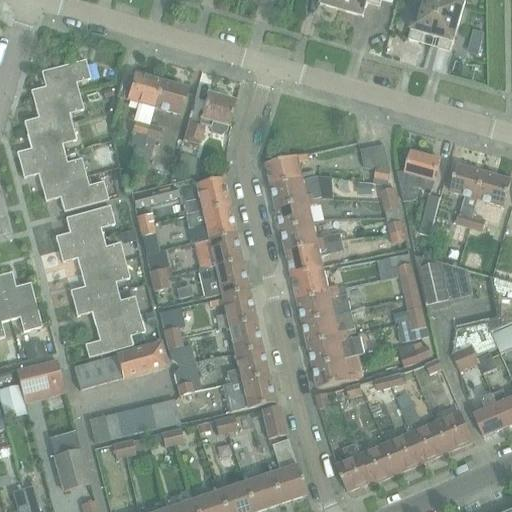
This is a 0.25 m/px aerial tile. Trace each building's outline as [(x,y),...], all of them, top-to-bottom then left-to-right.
[(321,0),(320,6),(342,13),(345,0),(321,0)] [(345,0),(342,13),(363,19),(367,4),(379,8),(381,0),(345,0)] [(424,36),(432,38),(443,0),(419,0),(408,41),(421,45),(424,36)] [(465,0),(443,0),(432,38),(440,41),(437,50),(451,54),(465,0)] [(474,33),(471,44),(481,47),(484,36),(474,33)] [(134,75),(126,102),(137,106),(133,122),(131,133),(145,137),(161,83),(134,75)] [(58,215),(60,225),(107,217),(103,196),(86,199),(81,172),(65,175),(62,158),(75,156),(70,128),(83,126),(78,100),(91,98),(87,76),(39,85),(42,103),(30,105),(35,133),(22,135),(27,165),(16,167),(22,203),(40,200),(43,218),(58,215)] [(145,139),(147,139),(158,143),(162,131),(149,127),(153,110),(180,118),(188,90),(161,83),(145,137),(145,139)] [(211,124),(228,129),(235,104),(207,96),(198,126),(189,124),(184,141),(199,146),(204,127),(210,129),(211,124)] [(155,160),(158,147),(132,142),(130,155),(155,160)] [(361,152),(364,170),(375,172),(373,181),(372,185),(372,186),(386,189),(387,184),(389,174),(388,167),(384,147),(361,152)] [(405,174),(397,174),(397,175),(401,191),(404,204),(416,203),(420,189),(432,192),(440,162),(411,154),(405,174)] [(107,155),(91,159),(96,181),(112,178),(107,155)] [(181,155),(176,172),(197,179),(202,162),(181,155)] [(308,164),(307,157),(266,167),(271,189),(314,180),(313,174),(302,177),(300,166),(308,164)] [(450,194),(466,199),(460,218),(459,217),(452,240),(466,244),(470,231),(469,231),(472,219),(473,219),(478,202),(477,202),(485,175),(458,167),(450,194)] [(504,209),(506,202),(511,183),(485,175),(477,202),(478,202),(504,209)] [(271,189),(276,211),(317,202),(321,201),(316,179),(314,180),(271,189)] [(186,218),(228,208),(222,180),(195,186),(199,201),(183,205),(186,218)] [(123,181),(122,181),(125,195),(131,194),(131,183),(123,181)] [(177,191),(133,202),(135,211),(180,200),(177,191)] [(384,210),(398,206),(395,191),(380,194),(384,210)] [(436,218),(440,200),(430,197),(420,236),(431,239),(436,218)] [(276,211),(281,233),(313,226),(309,210),(318,208),(317,202),(276,211)] [(398,206),(384,210),(390,237),(399,235),(405,233),(398,206)] [(235,237),(228,208),(186,218),(189,231),(187,231),(190,247),(194,246),(235,237)] [(136,220),(138,229),(153,226),(150,216),(136,220)] [(469,231),(470,231),(483,235),(486,223),(473,219),(472,219),(469,231)] [(138,229),(141,239),(155,235),(153,226),(138,229)] [(281,233),(286,256),(328,245),(327,239),(317,242),(313,226),(281,233)] [(390,237),(395,256),(410,252),(405,233),(399,235),(390,237)] [(235,237),(194,246),(200,272),(214,269),(241,263),(235,237)] [(286,256),(291,277),(292,279),(323,271),(323,269),(335,267),(332,255),(343,253),(341,243),(328,245),(286,256)] [(145,257),(151,284),(165,280),(166,281),(172,280),(165,253),(156,255),(145,257)] [(399,280),(415,276),(410,257),(389,261),(391,272),(397,270),(399,280)] [(415,259),(426,309),(471,296),(465,272),(423,261),(415,259)] [(241,263),(214,269),(200,272),(198,273),(204,300),(220,296),(221,299),(248,292),(241,263)] [(297,304),(346,292),(345,288),(337,290),(336,289),(328,291),(324,273),(323,273),(323,271),(292,279),(297,304)] [(511,274),(496,271),(494,280),(491,279),(499,320),(457,328),(453,357),(471,349),(475,360),(498,350),(491,335),(511,325),(511,285),(510,284),(511,276),(511,274)] [(404,302),(420,298),(415,276),(399,280),(404,302)] [(151,284),(153,294),(168,291),(166,281),(165,280),(151,284)] [(1,349),(39,342),(30,296),(13,300),(10,287),(0,289),(0,347),(1,349)] [(214,319),(217,331),(217,332),(228,329),(228,328),(254,322),(248,292),(221,299),(225,317),(214,319)] [(302,325),(351,314),(346,292),(297,304),(302,325)] [(397,327),(424,320),(420,298),(404,302),(407,313),(395,316),(397,327)] [(165,343),(180,339),(178,331),(184,330),(181,316),(192,314),(191,308),(160,315),(164,333),(163,333),(165,343)] [(307,347),(350,337),(356,335),(351,314),(302,325),(307,347)] [(424,320),(397,327),(401,346),(429,340),(424,320)] [(254,322),(228,328),(228,329),(234,356),(261,350),(254,322)] [(511,327),(492,336),(501,356),(511,351),(511,327)] [(350,337),(307,347),(312,369),(344,362),(340,346),(351,343),(350,337)] [(181,368),(194,365),(190,347),(182,349),(180,339),(165,343),(170,361),(179,368),(181,368)] [(144,350),(151,373),(165,369),(160,349),(161,348),(160,345),(144,350)] [(404,370),(420,364),(433,359),(428,349),(424,351),(422,345),(398,351),(404,370)] [(471,349),(453,357),(450,358),(458,376),(478,367),(475,360),(471,349)] [(128,354),(134,377),(151,373),(144,350),(128,354)] [(226,375),(229,385),(267,377),(261,350),(234,356),(238,372),(226,375)] [(115,358),(121,381),(134,377),(128,354),(115,358)] [(490,356),(477,362),(484,376),(497,371),(490,356)] [(121,381),(115,358),(101,361),(107,385),(121,381)] [(359,358),(344,362),(312,369),(318,391),(365,380),(359,358)] [(107,385),(101,361),(87,365),(93,388),(107,385)] [(438,362),(413,373),(423,394),(439,387),(435,376),(443,372),(438,362)] [(55,364),(15,375),(21,396),(46,389),(49,398),(63,394),(58,374),(55,364)] [(93,388),(87,365),(73,369),(79,392),(93,388)] [(193,394),(200,392),(194,365),(181,368),(181,369),(178,370),(173,377),(178,397),(193,394)] [(9,374),(0,376),(0,384),(11,382),(9,374)] [(401,376),(387,379),(392,390),(405,387),(401,376)] [(229,385),(221,387),(228,415),(247,411),(274,405),(267,377),(229,385)] [(392,390),(387,379),(362,386),(365,397),(369,406),(383,400),(384,402),(387,401),(391,408),(398,405),(392,390)] [(349,401),(365,397),(362,386),(346,390),(349,401)] [(492,397),(506,430),(511,427),(511,400),(508,403),(503,392),(492,397)] [(325,396),(315,398),(319,412),(329,409),(325,396)] [(474,417),(475,421),(483,440),(506,430),(492,397),(481,401),(486,412),(474,417)] [(162,404),(168,428),(180,425),(174,402),(162,404)] [(438,425),(442,436),(450,454),(474,444),(456,402),(443,408),(449,421),(438,425)] [(151,407),(157,430),(168,428),(162,404),(151,407)] [(138,410),(144,433),(157,430),(151,407),(138,410)] [(268,441),(285,437),(279,408),(261,412),(268,441)] [(446,456),(438,437),(434,427),(424,431),(414,409),(402,414),(411,436),(424,465),(446,456)] [(127,413),(132,436),(144,433),(138,410),(127,413)] [(115,416),(120,439),(132,436),(127,413),(115,416)] [(103,418),(109,442),(120,439),(115,416),(103,418)] [(109,442),(103,418),(88,422),(94,445),(109,442)] [(224,421),(227,436),(237,433),(233,418),(224,421)] [(227,436),(224,421),(214,423),(217,438),(227,436)] [(170,433),(174,448),(183,446),(180,431),(170,433)] [(174,448),(170,433),(161,435),(164,450),(174,448)] [(400,475),(424,465),(411,436),(388,446),(400,475)] [(122,445),(125,459),(135,457),(132,442),(122,445)] [(269,476),(279,506),(306,497),(287,442),(271,447),(280,473),(269,476)] [(125,459),(122,445),(112,447),(116,462),(125,459)] [(348,463),(336,468),(347,495),(372,484),(361,457),(357,446),(343,452),(348,463)] [(396,477),(388,459),(384,448),(361,457),(372,484),(373,487),(396,477)] [(64,494),(89,487),(79,451),(54,458),(64,494)] [(6,475),(0,477),(0,488),(9,486),(6,475)] [(262,511),(279,506),(269,476),(243,485),(252,511),(262,511)] [(218,494),(223,511),(252,511),(243,485),(218,494)] [(22,491),(27,511),(38,511),(37,507),(40,506),(35,488),(22,491)] [(27,511),(22,491),(12,494),(16,511),(27,511)] [(223,511),(218,494),(192,502),(195,511),(223,511)] [(195,511),(192,502),(166,511),(195,511)] [(82,511),(96,511),(94,503),(81,506),(82,511)]
